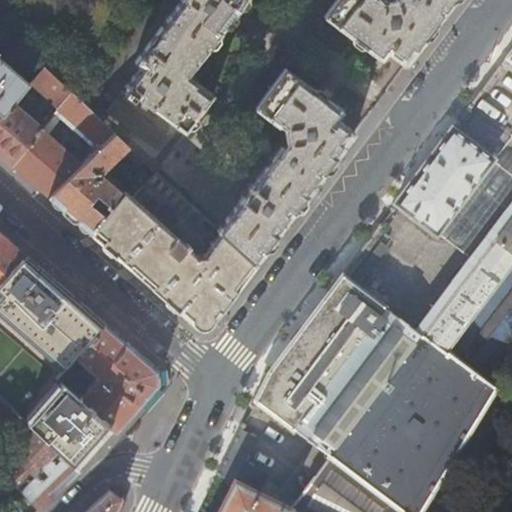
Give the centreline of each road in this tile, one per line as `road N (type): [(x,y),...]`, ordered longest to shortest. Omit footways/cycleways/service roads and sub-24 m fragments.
road 1 (residential): [(217,377),(501,0)]
road 2 (residential): [(0,193),(217,377)]
road 3 (residential): [(170,480),(107,469),(62,511)]
